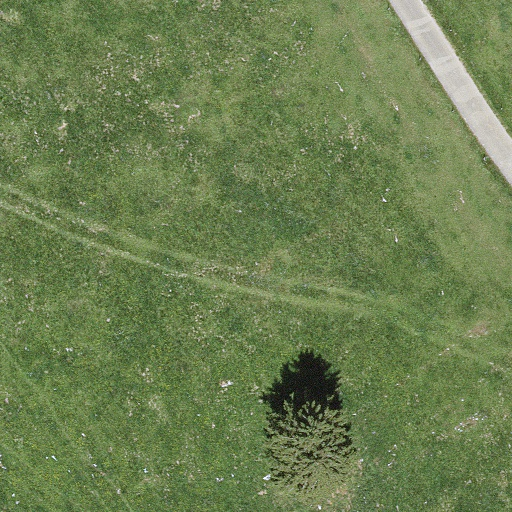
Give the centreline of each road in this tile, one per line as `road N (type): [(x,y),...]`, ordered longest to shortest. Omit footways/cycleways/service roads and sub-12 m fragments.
road 1 (track): [(511,334),(49,217),(0,190)]
road 2 (track): [(511,158),(403,0)]
